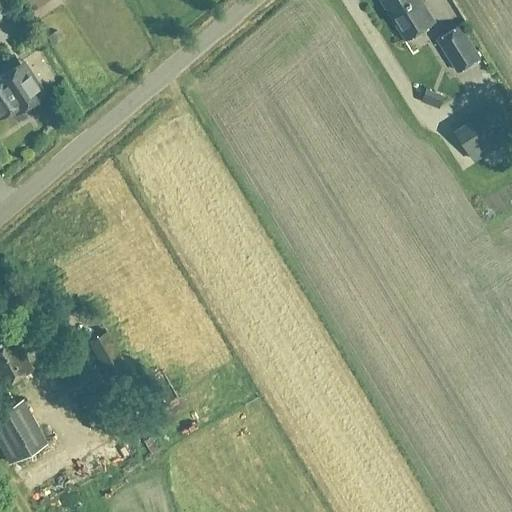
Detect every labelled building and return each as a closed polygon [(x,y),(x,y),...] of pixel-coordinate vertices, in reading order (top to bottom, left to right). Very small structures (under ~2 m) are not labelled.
[(0,0),(0,20),(9,14),(0,0)] [(346,0),(357,19),(368,12),(361,0),(346,0)] [(382,0),(406,39),(434,22),(420,0),(382,0)] [(437,39),(456,71),(480,57),(461,25),(437,39)] [(0,114),(10,109),(12,113),(41,95),(28,74),(23,77),(16,65),(0,75),(0,114)] [(466,77),(478,100),(501,88),(489,65),(466,77)] [(457,134),(471,158),(511,133),(511,122),(502,106),(457,134)] [(498,170),(511,163),(505,150),(492,157),(498,170)] [(107,331),(98,336),(90,341),(108,375),(126,366),(107,331)] [(0,342),(0,381),(3,387),(33,370),(14,335),(0,342)] [(65,387),(67,386),(85,377),(73,354),(53,365),(65,387)] [(99,371),(85,377),(67,386),(91,430),(130,410),(120,391),(113,394),(99,371)] [(157,391),(150,377),(133,387),(141,401),(157,391)] [(48,441),(23,397),(0,409),(0,447),(9,463),(48,441)] [(54,472),(66,493),(132,457),(120,435),(54,472)]
